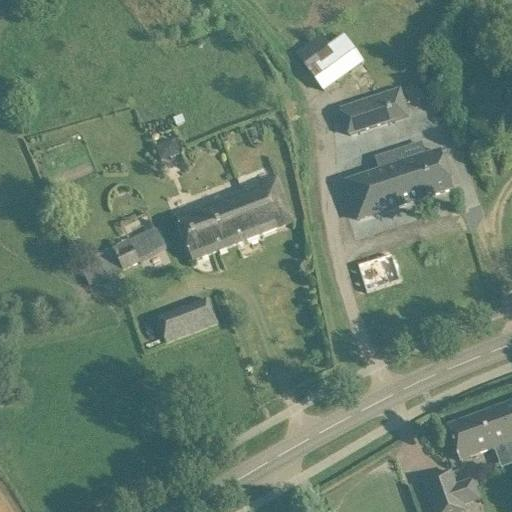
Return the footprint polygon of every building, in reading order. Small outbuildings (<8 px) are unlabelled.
[(324,91),(364,61),(344,34),(330,45),(322,34),(296,53),(324,91)] [(400,90),(341,110),(350,136),(393,122),(390,112),(392,112),(390,107),(403,103),(406,112),(407,112),(400,90)] [(175,140),(156,147),(161,162),(180,155),(175,140)] [(426,157),(404,164),(400,149),(374,158),(379,172),(347,182),(359,220),(454,190),(442,152),(426,157)] [(294,224),(277,179),(176,218),(186,244),(193,262),(294,224)] [(112,248),(78,264),(89,288),(167,252),(156,228),(113,249),(112,248)] [(362,264),(371,295),(409,283),(399,252),(362,264)] [(217,324),(208,300),(156,320),(165,343),(217,324)] [(511,403),(447,427),(454,446),(460,461),(511,441),(511,403)] [(451,473),(425,482),(435,511),(465,511),(464,509),(463,507),(481,501),(474,479),(456,485),(451,473)]
